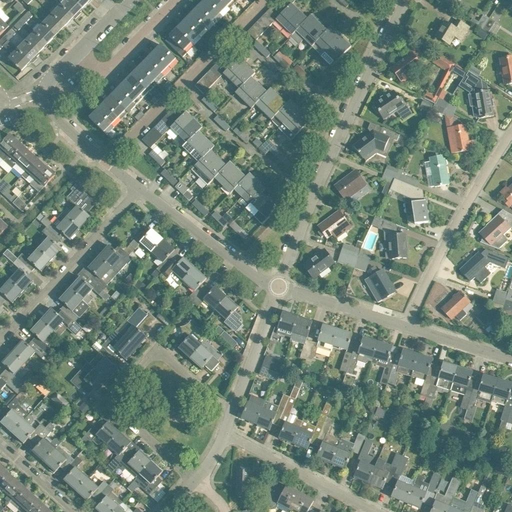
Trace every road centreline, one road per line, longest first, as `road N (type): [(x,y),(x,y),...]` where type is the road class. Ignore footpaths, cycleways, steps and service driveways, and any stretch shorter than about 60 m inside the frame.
road 1 (residential): [(279,287),(346,117),(404,0)]
road 2 (residential): [(197,479),(113,404),(113,388),(156,351),(231,415)]
road 3 (residential): [(406,326),(463,211),(511,139)]
road 4 (residential): [(0,342),(142,190)]
road 5 (residential): [(373,511),(223,434)]
road 6 (residential): [(279,287),(142,190)]
road 7 (residential): [(178,0),(101,77),(76,54)]
road 8 (residential): [(142,190),(61,123),(44,93)]
road 9 (residential): [(231,415),(279,287)]
road 10 (residential): [(406,326),(279,287)]
